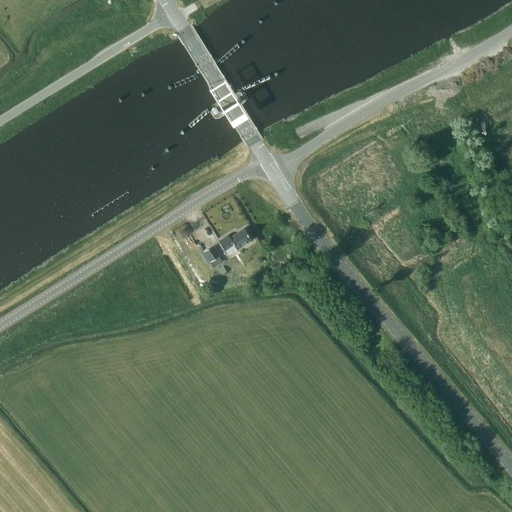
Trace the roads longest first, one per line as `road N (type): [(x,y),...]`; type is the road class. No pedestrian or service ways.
road 1 (secondary): [(511,469),(317,237),(270,166)]
road 2 (tertiary): [(0,325),(238,177),(270,166)]
road 3 (unclassified): [(511,31),(270,166)]
road 4 (unclassified): [(0,119),(175,14)]
road 5 (secondary): [(270,166),(175,14)]
